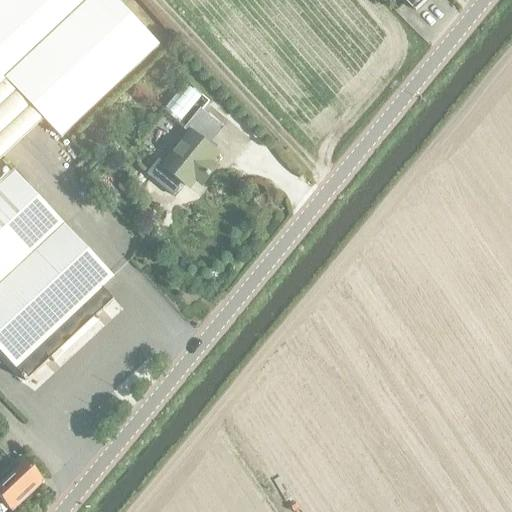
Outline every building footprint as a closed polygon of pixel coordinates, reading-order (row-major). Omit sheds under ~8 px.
[(0,0),(0,84),(6,79),(61,138),(161,47),(116,0),(0,0)] [(405,0),(415,10),(425,0),(405,0)] [(174,186),(177,188),(182,187),(185,185),(188,187),(195,178),(202,184),(216,167),(209,161),(216,153),(207,146),(222,128),(200,110),(185,129),(190,133),(163,166),(173,174),(171,179),(171,183),(174,186)] [(0,351),(28,381),(114,299),(103,288),(114,278),(14,172),(0,184),(0,351)] [(0,511),(4,511),(7,509),(9,511),(41,482),(20,460),(15,464),(0,447),(0,511)]
